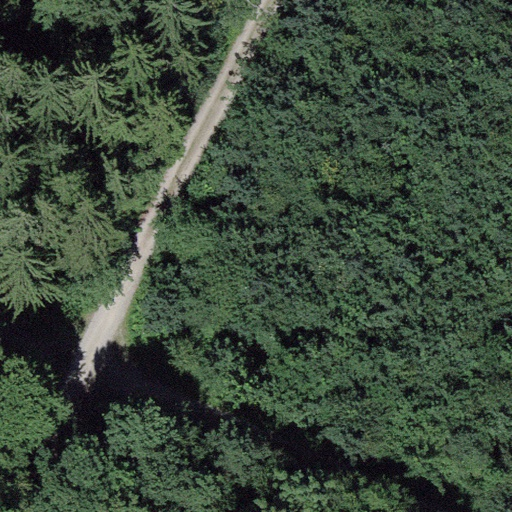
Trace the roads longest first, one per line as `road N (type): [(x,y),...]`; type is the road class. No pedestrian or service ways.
road 1 (track): [(1,511),(264,0)]
road 2 (track): [(408,511),(0,331)]
